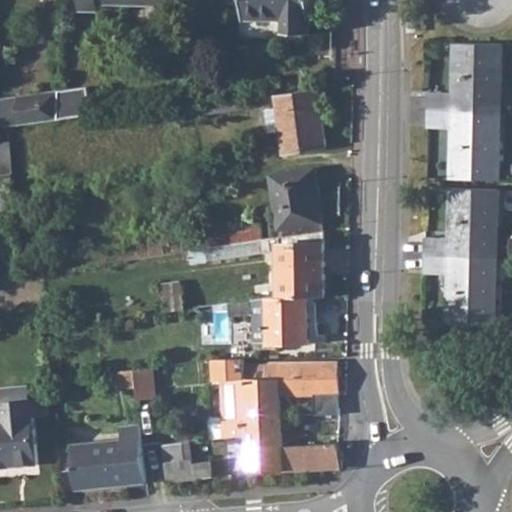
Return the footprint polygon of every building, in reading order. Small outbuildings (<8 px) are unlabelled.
[(77,0),(77,10),(96,10),(96,3),(185,5),(185,0),(77,0)] [(243,0),(243,19),(283,19),(283,32),(310,32),(310,0),(243,0)] [(420,12),(412,13),(413,31),(421,31),(420,12)] [(427,95),(428,106),(499,109),(502,43),(456,41),(454,95),(427,95)] [(205,70),(202,71),(202,90),(224,89),(224,88),(223,84),(221,79),(216,75),(209,71),(205,70)] [(58,90),(57,118),(92,113),(87,85),(58,90)] [(1,112),(1,126),(7,125),(57,118),(58,90),(17,96),(18,109),(1,112)] [(175,92),(175,101),(194,98),(193,90),(175,92)] [(276,106),(262,108),(265,133),(279,131),(283,152),(325,145),(317,90),(274,96),(276,106)] [(175,101),(169,102),(171,115),(205,110),(207,112),(245,107),(243,92),(197,98),(194,98),(175,101)] [(0,98),(0,126),(1,126),(1,112),(18,109),(17,96),(0,98)] [(428,106),(427,121),(454,122),(453,178),(498,179),(499,109),(428,106)] [(10,173),(7,139),(0,139),(0,182),(2,182),(1,173),(10,173)] [(235,167),(175,176),(178,194),(237,184),(235,167)] [(269,175),(279,238),(324,231),(322,224),(323,220),(315,167),(269,175)] [(450,237),(424,236),(424,253),(496,256),(497,189),(452,187),(450,237)] [(0,222),(15,221),(14,213),(0,213),(0,222)] [(201,230),(203,248),(204,248),(267,239),(265,226),(237,229),(236,225),(201,230)] [(198,292),(200,306),(214,304),(222,303),(250,299),(266,297),(310,296),(326,296),(324,231),(279,238),(278,238),(278,280),(198,292)] [(204,248),(203,248),(205,261),(271,252),(268,239),(267,239),(204,248)] [(496,256),(424,253),(424,269),(450,270),(449,324),(494,324),(496,256)] [(161,283),(165,311),(183,308),(179,280),(161,283)] [(310,296),(266,297),(266,308),(257,308),(257,340),(267,340),(267,344),(310,343),(310,296)] [(250,299),(222,303),(225,317),(251,313),(250,299)] [(230,343),(230,359),(254,357),(254,343),(230,343)] [(338,361),(264,363),(265,365),(265,377),(279,377),(280,396),(287,396),(313,395),(314,414),(340,413),(338,361)] [(207,417),(209,440),(246,436),(246,425),(244,365),(244,363),(213,364),(214,380),(218,380),(220,417),(207,417)] [(265,365),(244,365),(246,425),(281,424),(280,396),(279,377),(265,377),(265,365)] [(149,367),(131,369),(134,387),(135,400),(153,398),(149,367)] [(131,369),(116,371),(118,388),(134,387),(131,369)] [(0,465),(17,464),(16,459),(36,456),(32,417),(47,416),(45,397),(0,400),(0,465)] [(156,426),(157,445),(162,445),(189,442),(199,441),(197,422),(156,426)] [(281,424),(246,425),(246,436),(248,471),(343,467),(342,459),(337,442),(282,445),(281,424)] [(143,475),(138,425),(118,427),(120,440),(69,445),(73,490),(126,484),(125,477),(143,475)] [(189,442),(162,445),(165,461),(191,459),(189,442)] [(192,463),(165,466),(167,482),(211,476),(209,461),(192,463)] [(125,477),(126,484),(144,482),(143,475),(125,477)]
